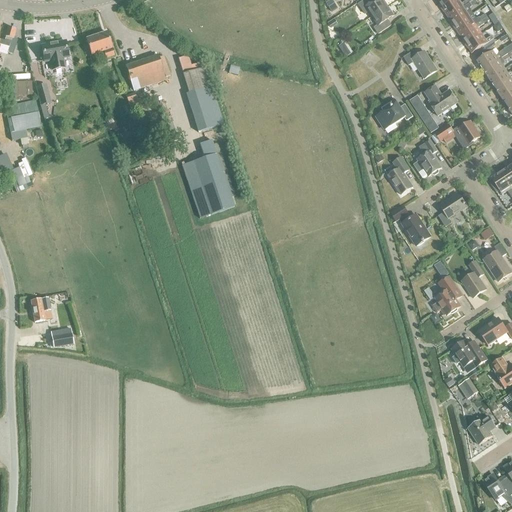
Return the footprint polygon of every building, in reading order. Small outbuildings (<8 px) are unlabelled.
[(369,12),(372,17),(387,7),(382,0),(377,0),(372,4),(369,0),(366,0),(358,5),(365,15),(369,12)] [(435,0),(442,9),(455,0),(435,0)] [(455,0),(442,9),(448,18),(475,1),(474,0),(466,0),(467,1),(461,5),(458,0),(455,0)] [(448,18),(454,27),(469,17),(466,11),(472,7),(471,7),(476,3),(475,1),(448,18)] [(387,7),(372,17),(378,26),(374,29),(378,35),(388,28),(385,22),(393,17),(387,7)] [(454,27),(460,36),(487,18),(485,15),(479,19),(473,23),(469,17),(454,27)] [(460,36),(466,45),(481,35),(478,29),(489,21),(487,18),(460,36)] [(0,46),(0,45),(4,46),(9,48),(7,53),(12,55),(16,41),(15,41),(16,38),(14,38),(16,30),(7,27),(4,37),(5,37),(4,41),(0,39),(0,25),(0,46)] [(112,50),(107,34),(87,40),(92,56),(104,52),(106,59),(114,57),(112,50)] [(481,35),(466,45),(472,55),(483,47),(485,50),(494,44),(495,43),(494,40),(491,37),(485,41),(481,35)] [(41,46),(44,62),(50,61),(52,70),(65,67),(63,58),(69,57),(65,41),(56,43),(56,42),(55,43),(55,44),(52,45),(51,43),(51,44),(41,46)] [(485,50),(475,57),(478,62),(477,62),(483,71),(507,54),(507,55),(511,52),(511,44),(498,54),(498,55),(496,56),(493,52),(488,55),(487,53),(485,50)] [(494,44),(485,50),(487,53),(493,49),(492,47),(495,45),(494,44)] [(403,58),(408,67),(413,64),(424,80),(437,72),(425,53),(417,58),(413,52),(403,58)] [(483,71),(489,80),(504,69),(501,65),(504,63),(503,63),(510,59),(507,55),(507,54),(483,71)] [(125,67),(133,91),(166,81),(165,78),(170,77),(163,57),(158,58),(158,56),(125,67)] [(186,95),(198,133),(223,125),(202,59),(189,63),(187,57),(177,60),(190,93),(186,95)] [(230,66),(228,73),(237,76),(239,69),(230,66)] [(489,80),(495,89),(510,79),(511,77),(511,73),(511,74),(510,73),(508,74),(504,69),(489,80)] [(495,89),(501,98),(511,90),(511,80),(510,79),(495,89)] [(5,85),(6,96),(16,96),(16,97),(31,96),(30,83),(15,83),(15,85),(5,85)] [(36,88),(42,105),(51,102),(46,85),(36,88)] [(429,104),(438,117),(458,104),(449,91),(442,96),(435,87),(425,94),(431,103),(429,104)] [(511,90),(501,98),(507,108),(511,104),(511,90)] [(125,96),(130,111),(142,107),(139,99),(135,100),(134,94),(125,96)] [(417,97),(409,102),(422,121),(430,134),(438,129),(430,116),(417,97)] [(8,107),(14,133),(40,128),(34,101),(8,107)] [(384,113),(377,118),(385,131),(404,119),(406,122),(413,118),(405,105),(400,109),(396,102),(391,105),(391,104),(382,110),(384,113)] [(177,141),(171,122),(159,126),(165,145),(177,141)] [(474,144),(473,143),(480,138),(470,123),(460,129),(459,127),(453,131),(448,126),(434,135),(440,143),(453,134),(464,151),(474,144)] [(421,128),(416,131),(419,136),(424,132),(421,128)] [(204,159),(193,162),(181,167),(199,219),(234,208),(211,141),(199,145),(204,159)] [(424,156),(417,161),(423,170),(419,173),(423,179),(427,176),(428,178),(441,169),(432,155),(437,152),(430,142),(425,145),(420,149),(424,156)] [(375,159),(379,164),(384,160),(380,155),(375,159)] [(403,174),(409,171),(402,159),(393,164),(398,171),(389,177),(395,188),(401,196),(413,188),(407,180),(403,174)] [(10,169),(3,173),(5,179),(9,177),(16,194),(33,186),(24,166),(11,172),(10,169)] [(511,170),(510,168),(501,174),(511,189),(511,188),(511,170)] [(511,190),(511,189),(501,174),(491,180),(493,182),(490,183),(496,194),(499,192),(502,195),(507,192),(511,199),(511,190)] [(438,217),(445,228),(451,224),(448,220),(466,208),(458,195),(440,207),(444,214),(438,217)] [(391,215),(396,222),(408,215),(403,208),(391,215)] [(402,225),(416,247),(430,238),(425,230),(424,232),(414,217),(402,225)] [(481,235),(484,240),(493,235),(489,230),(481,235)] [(446,239),(451,246),(458,242),(453,234),(446,239)] [(497,252),(484,261),(498,283),(511,274),(501,258),(506,255),(499,245),(494,248),(497,252)] [(478,279),(483,275),(475,263),(469,267),(474,274),(462,283),(473,299),(486,291),(478,279)] [(445,268),(439,273),(443,279),(449,274),(445,268)] [(432,306),(437,314),(441,311),(441,312),(444,316),(445,316),(446,315),(447,317),(460,308),(451,294),(457,290),(449,278),(439,285),(445,293),(435,299),(437,303),(432,306)] [(31,302),(35,323),(50,320),(49,311),(50,311),(48,299),(42,300),(31,302)] [(479,332),(488,346),(508,333),(511,339),(511,324),(505,329),(498,319),(479,332)] [(57,332),(50,334),(51,338),(53,348),(73,345),(71,334),(58,337),(57,332)] [(453,359),(457,365),(460,363),(464,368),(473,362),(477,368),(487,361),(478,349),(472,353),(464,342),(452,350),(456,356),(453,359)] [(496,377),(505,389),(511,384),(511,365),(508,368),(502,359),(491,366),(497,376),(496,377)] [(449,378),(443,382),(448,389),(453,385),(449,378)] [(458,387),(468,400),(478,393),(469,380),(458,387)] [(468,429),(479,446),(492,438),(488,432),(491,430),(491,431),(496,428),(489,417),(482,422),(481,421),(468,429)] [(503,478),(511,492),(511,463),(504,469),(509,477),(504,480),(503,478)] [(511,505),(511,492),(503,478),(502,479),(504,481),(499,484),(493,476),(483,482),(496,501),(501,497),(511,506),(511,505)]
